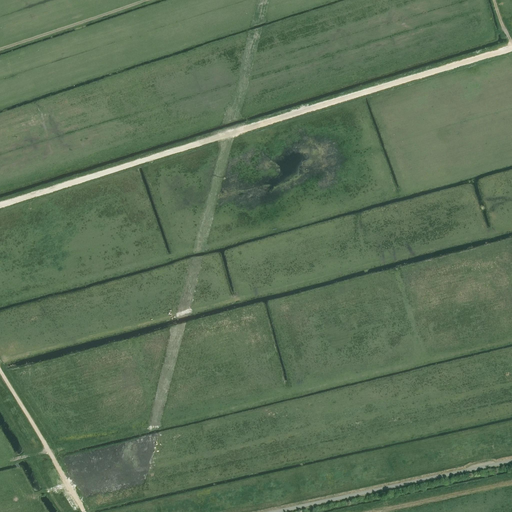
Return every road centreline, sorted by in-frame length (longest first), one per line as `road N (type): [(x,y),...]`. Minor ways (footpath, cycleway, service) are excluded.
road 1 (track): [(0,204),(505,50),(511,44),(494,0)]
road 2 (unclassified): [(275,511),(511,460)]
road 3 (track): [(83,511),(0,369)]
road 4 (track): [(147,0),(0,49)]
